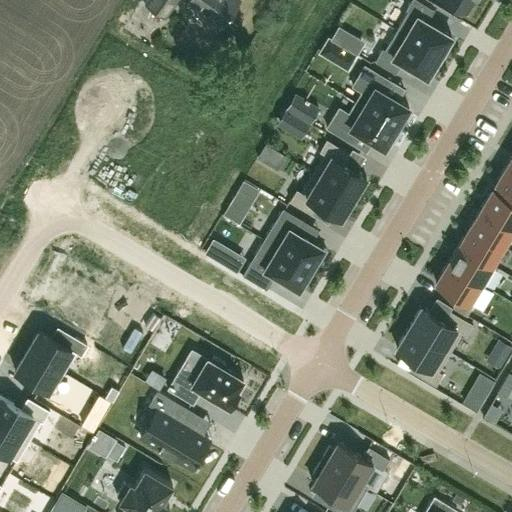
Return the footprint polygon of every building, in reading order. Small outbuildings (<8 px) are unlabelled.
[(146,0),(145,3),(165,17),(177,0),(146,0)] [(221,27),(240,0),(187,0),(186,2),(221,27)] [(396,29),(439,55),(440,52),(444,54),(452,40),(449,38),(451,34),(427,19),(434,8),(420,0),(410,0),(405,8),(408,9),(396,29)] [(447,0),(465,11),(471,0),(447,0)] [(439,55),(396,29),(384,48),(382,47),(375,59),(395,72),(402,60),(426,75),(429,71),(432,73),(440,60),(437,58),(439,55)] [(382,89),(388,78),(364,63),(352,84),(361,90),(355,100),(399,127),(409,111),(406,109),(408,105),(397,98),(382,89)] [(300,116),(309,122),(318,107),(294,93),(286,108),(300,116)] [(326,126),(350,140),(357,130),(372,139),(384,146),(386,142),(389,144),(399,127),(355,100),(348,111),(339,106),(326,126)] [(303,133),(309,122),(300,116),(294,127),(303,133)] [(313,171),(354,196),(366,176),(344,162),(350,152),(327,138),(320,150),(324,153),(313,171)] [(511,164),(507,162),(496,181),(511,190),(511,164)] [(354,196),(313,171),(301,190),(297,188),(290,200),(313,214),(319,203),(341,217),(354,196)] [(480,206),(511,225),(511,199),(492,187),(480,206)] [(263,238),(310,266),(314,260),(318,262),(326,248),(323,246),(296,230),(303,218),(282,206),(263,238)] [(469,225),(502,244),(511,227),(511,225),(480,206),(469,225)] [(458,243),(495,265),(495,264),(491,262),(502,244),(469,225),(458,243)] [(266,288),(275,273),(301,289),(310,275),(306,273),(310,266),(263,238),(242,273),(266,288)] [(495,265),(458,243),(447,262),(484,284),(495,265)] [(459,295),(468,300),(479,282),(483,285),(484,284),(447,262),(435,281),(459,295)] [(71,273),(55,301),(80,316),(73,329),(109,350),(124,325),(107,315),(115,301),(99,292),(103,286),(88,276),(85,281),(71,273)] [(468,300),(459,295),(452,305),(466,313),(472,303),(468,300)] [(421,305),(408,326),(450,350),(461,332),(465,334),(472,322),(450,308),(443,318),(421,305)] [(450,350),(408,326),(396,346),(418,360),(412,370),(435,384),(442,372),(438,369),(450,350)] [(39,328),(27,348),(59,367),(59,368),(63,371),(76,350),(39,328)] [(27,348),(14,368),(47,388),(59,368),(59,367),(27,348)] [(181,364),(167,387),(193,403),(202,388),(228,404),(238,388),(237,387),(243,377),(223,365),(224,363),(212,356),(211,358),(207,355),(196,373),(181,364)] [(503,381),(511,386),(511,385),(511,372),(509,371),(503,381)] [(511,386),(503,381),(496,392),(505,397),(511,386)] [(111,384),(105,395),(112,399),(118,389),(111,384)] [(209,437),(202,433),(181,421),(189,407),(157,387),(148,402),(156,408),(140,435),(191,467),(195,460),(196,460),(198,457),(197,456),(209,437)] [(0,393),(0,421),(28,438),(40,419),(42,420),(49,408),(27,395),(21,406),(0,393)] [(0,421),(0,448),(16,458),(28,438),(0,421)] [(124,445),(113,438),(105,452),(116,459),(124,445)] [(329,445),(320,458),(360,482),(360,481),(371,464),(381,470),(389,457),(368,445),(362,455),(336,440),(332,447),(329,445)] [(316,474),(311,481),(334,494),(328,505),(339,511),(351,511),(367,486),(360,481),(360,482),(320,458),(312,472),(316,474)] [(124,481),(116,494),(120,497),(118,499),(126,504),(120,511),(164,511),(169,504),(162,500),(172,483),(144,466),(134,483),(130,481),(128,483),(124,481)] [(422,511),(452,511),(456,507),(433,494),(422,511)]
